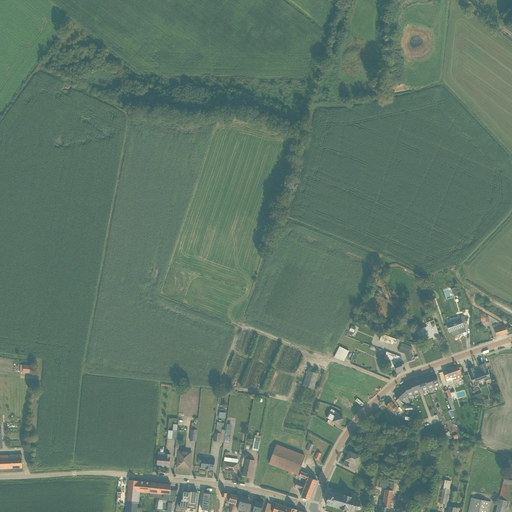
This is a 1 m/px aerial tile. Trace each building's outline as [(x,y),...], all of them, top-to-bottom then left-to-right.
[(433,340),(439,338),(431,312),(425,314),(426,317),(424,318),(424,319),(426,323),(425,323),(426,327),(416,330),(420,342),(432,338),(433,340)] [(448,328),(449,332),(463,327),(462,324),(465,322),(464,316),(460,318),(460,319),(446,324),(446,325),(444,326),(445,329),(448,328)] [(496,325),(493,326),(496,337),(507,334),(505,326),(503,324),(497,326),(496,325)] [(396,344),(397,340),(382,334),(379,340),(390,344),(391,342),(396,344)] [(412,347),(401,343),(398,352),(405,354),(407,362),(414,360),(411,350),(412,347)] [(349,351),(339,347),(334,357),(343,361),(349,351)] [(401,357),(386,352),(384,359),(391,361),(390,364),(391,368),(394,367),(396,372),(403,370),(402,367),(404,366),(401,357)] [(487,370),(484,363),(479,365),(482,372),(475,375),(473,367),(468,369),(470,376),(472,383),(473,385),(479,384),(478,381),(484,379),(484,381),(490,379),(490,377),(489,377),(487,370)] [(32,374),(33,366),(24,365),(21,365),(20,372),(23,373),(32,374)] [(458,366),(443,372),(447,383),(462,378),(460,373),(463,372),(461,367),(458,368),(458,366)] [(307,370),(302,386),(314,389),(318,374),(307,370)] [(430,377),(433,388),(439,386),(436,375),(430,377)] [(433,388),(430,377),(424,379),(428,389),(433,388)] [(422,392),(428,389),(424,379),(424,378),(419,380),(414,381),(414,382),(409,384),(413,395),(419,393),(418,390),(421,389),(422,392)] [(361,384),(354,401),(356,402),(354,407),(356,408),(357,406),(360,407),(364,397),(369,399),(373,389),(361,384)] [(404,387),(407,396),(407,397),(413,395),(409,384),(404,387)] [(404,387),(395,395),(398,399),(396,401),(400,407),(403,404),(401,401),(407,396),(404,387)] [(455,409),(450,397),(446,398),(447,400),(448,400),(452,410),(455,409)] [(387,409),(389,412),(390,412),(393,413),(397,409),(391,401),(385,406),(388,409),(387,409)] [(339,425),(343,418),(338,416),(340,414),(331,409),(326,417),(329,419),(327,423),(333,426),(335,423),(339,425)] [(187,429),(186,440),(196,442),(198,423),(192,423),(191,429),(187,429)] [(223,443),(225,431),(221,430),(222,423),(217,423),(216,432),(215,432),(213,441),(223,443)] [(168,430),(167,438),(172,439),(176,440),(177,431),(173,430),(173,431),(168,430)] [(252,450),(258,451),(261,436),(258,436),(259,433),(256,432),(256,435),(254,435),(252,450)] [(177,458),(177,467),(180,468),(180,467),(182,467),(182,468),(190,469),(192,451),(178,450),(178,448),(179,448),(179,441),(179,440),(176,440),(174,457),(177,458)] [(305,456),(276,445),(269,464),(297,475),(305,456)] [(360,457),(349,451),(342,464),(352,469),(354,466),(355,467),(360,457)] [(158,455),(157,465),(165,466),(165,467),(169,467),(170,454),(165,454),(165,453),(158,452),(158,455)] [(22,454),(0,455),(0,468),(22,468),(22,454)] [(224,457),(223,470),(236,472),(238,459),(224,457)] [(202,458),(201,469),(206,469),(206,470),(210,471),(210,470),(213,470),(215,459),(202,458)] [(246,459),(242,476),(251,477),(255,460),(246,459)] [(376,487),(385,488),(385,490),(382,507),(389,508),(390,508),(394,483),(403,484),(404,477),(399,476),(399,480),(388,479),(388,480),(377,479),(378,471),(374,470),(371,490),(375,490),(376,487)] [(304,486),(313,490),(317,481),(308,477),(309,475),(301,471),(299,476),(307,480),(304,486)] [(511,482),(511,480),(503,479),(494,511),(504,511),(507,501),(511,482)] [(160,483),(129,480),(125,511),(141,511),(142,502),(138,501),(138,492),(159,494),(160,483)] [(442,488),(439,503),(444,504),(444,508),(447,508),(447,506),(448,506),(451,489),(449,489),(451,481),(444,480),(443,488),(442,488)] [(310,499),(313,490),(304,486),(296,482),(295,486),(303,490),(301,496),(310,499)] [(160,483),(159,494),(163,494),(163,498),(169,499),(169,501),(174,502),(177,491),(170,490),(171,484),(160,483)] [(325,499),(326,500),(326,501),(327,501),(326,505),(328,505),(329,506),(330,506),(331,506),(332,506),(333,507),(334,507),(336,507),(336,508),(337,508),(338,508),(339,508),(339,509),(346,511),(345,511),(354,511),(355,509),(357,510),(359,510),(360,509),(361,509),(361,508),(362,507),(361,506),(361,505),(361,504),(360,503),(357,502),(359,495),(351,493),(350,496),(329,490),(328,494),(328,495),(327,495),(326,496),(328,496),(327,499),(325,499)] [(197,492),(190,491),(190,492),(183,491),(182,499),(181,500),(179,507),(196,509),(197,492)] [(211,494),(203,493),(201,510),(209,511),(211,494)] [(400,503),(413,505),(415,496),(402,493),(400,502),(400,503)] [(233,511),(238,496),(231,494),(228,503),(232,504),(229,511),(230,511),(233,511)] [(244,511),(248,511),(251,504),(248,503),(249,500),(246,499),(246,498),(241,496),(237,510),(245,511),(244,511)] [(471,498),(468,511),(488,511),(490,502),(471,498)] [(415,505),(427,507),(428,501),(416,499),(415,505)] [(260,511),(262,507),(263,507),(264,503),(259,501),(259,502),(255,501),(254,505),(251,504),(248,511),(260,511)] [(296,511),(297,510),(276,503),(272,511),(296,511)]
